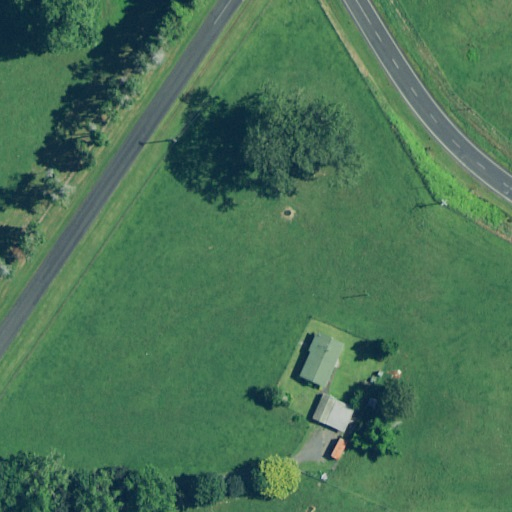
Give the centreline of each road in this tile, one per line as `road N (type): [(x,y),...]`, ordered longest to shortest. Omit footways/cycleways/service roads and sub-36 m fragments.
road 1 (tertiary): [(0,338),(231,0)]
road 2 (tertiary): [(511,189),(434,118),(357,0)]
